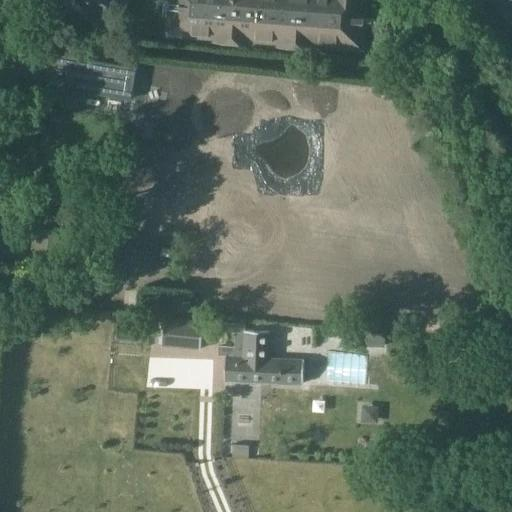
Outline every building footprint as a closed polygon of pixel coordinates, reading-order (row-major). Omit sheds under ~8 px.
[(73,0),(104,28),(129,0),(171,0),(170,33),(217,36),(217,39),(251,42),(252,38),(281,40),(281,44),(315,46),(315,42),(363,46),(366,0),(73,0)] [(18,48),(13,74),(48,79),(44,101),(63,105),(67,82),(75,84),(74,91),(131,101),(136,68),(52,54),(52,56),(45,55),(45,53),(18,48)] [(68,274),(69,232),(37,232),(36,273),(68,274)] [(44,337),(45,317),(13,315),(12,334),(44,337)] [(162,346),(201,350),(203,322),(165,318),(162,346)] [(116,323),(114,342),(143,344),(144,325),(116,323)] [(218,346),(218,355),(226,356),(225,381),(303,384),(304,361),(269,360),(270,332),(245,331),(245,337),(235,337),(235,346),(218,346)] [(385,334),(368,333),(367,347),(385,347),(385,334)]
